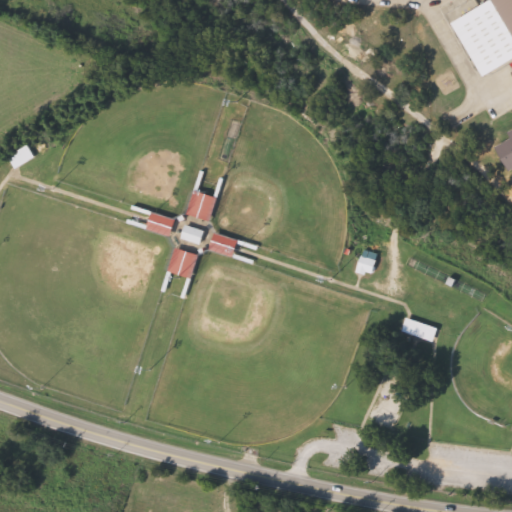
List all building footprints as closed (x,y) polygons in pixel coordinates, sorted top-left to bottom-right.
[(455,14),(483,0),(511,0),(511,168),(498,139),(511,132),(511,64),(487,77),(455,14)] [(17,169),(10,156),(30,146),(37,159),(17,169)] [(207,232),(203,244),(185,239),(188,227),(207,232)] [(378,276),(362,274),(364,252),(381,253),(378,276)] [(405,332),(410,318),(442,329),(437,344),(405,332)]
